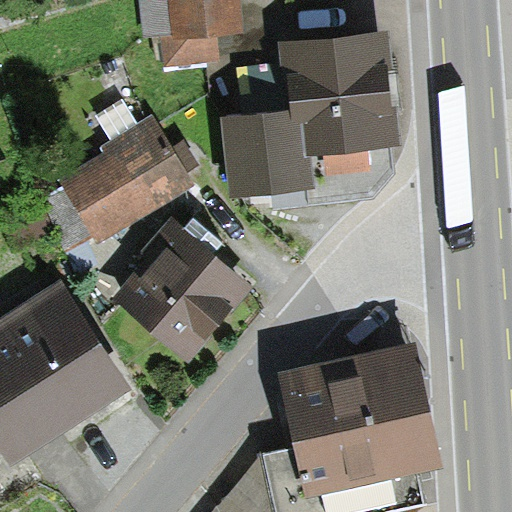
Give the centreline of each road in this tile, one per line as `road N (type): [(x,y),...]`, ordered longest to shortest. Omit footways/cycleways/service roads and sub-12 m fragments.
road 1 (unclassified): [(477,242),(389,253),(318,290),(130,511)]
road 2 (secondary): [(494,511),(477,242)]
road 3 (secondary): [(477,242),(461,0)]
